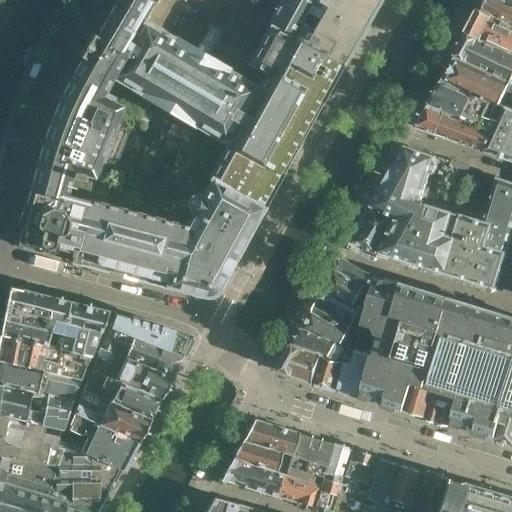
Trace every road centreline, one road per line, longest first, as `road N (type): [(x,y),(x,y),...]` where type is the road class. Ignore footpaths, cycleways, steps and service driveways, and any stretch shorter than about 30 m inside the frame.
road 1 (residential): [(262,380),(476,0)]
road 2 (residential): [(396,0),(200,337)]
road 3 (residential): [(511,472),(302,408),(262,380)]
road 4 (residential): [(0,244),(31,108),(87,0)]
road 5 (residential): [(200,337),(136,306),(0,267)]
road 6 (residential): [(200,337),(108,511)]
road 7 (residential): [(188,511),(262,380)]
